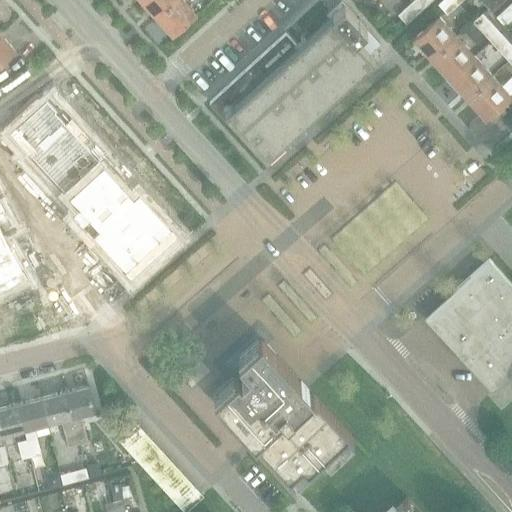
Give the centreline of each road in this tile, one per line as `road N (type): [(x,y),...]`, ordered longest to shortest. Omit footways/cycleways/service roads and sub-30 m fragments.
road 1 (tertiary): [(511,493),(353,322)]
road 2 (residential): [(121,341),(130,369),(257,511)]
road 3 (residential): [(263,219),(121,341)]
road 4 (tertiary): [(263,219),(150,94)]
road 5 (residential): [(353,322),(478,211)]
road 6 (residential): [(150,94),(255,0)]
road 7 (tertiary): [(353,322),(263,219)]
road 8 (tertiary): [(150,94),(63,0)]
road 9 (residential): [(121,341),(0,366)]
